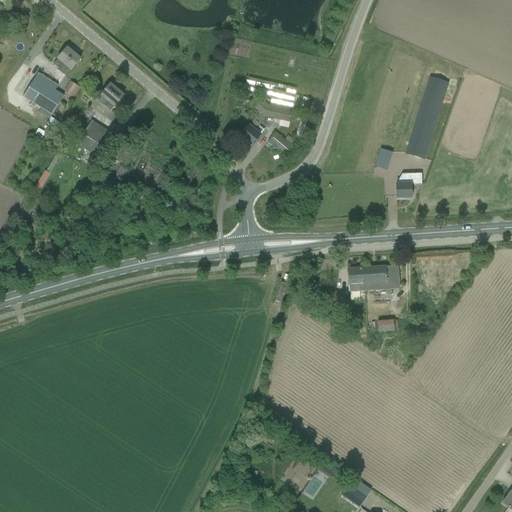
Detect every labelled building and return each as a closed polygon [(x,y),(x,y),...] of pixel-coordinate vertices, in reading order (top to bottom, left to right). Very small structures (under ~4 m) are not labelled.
[(80,59),(67,48),(57,60),(53,65),(66,76),(70,72),(80,59)] [(55,91),(58,86),(38,74),(23,98),(51,116),(64,97),(55,91)] [(272,97),(270,106),(257,96),(250,106),(260,114),(255,120),(254,120),(249,126),(240,136),(252,146),(260,135),(254,131),(265,117),(289,122),(295,96),(296,89),(246,78),(243,90),(272,97)] [(425,160),(426,156),(428,150),(449,84),(429,78),(405,154),(425,160)] [(64,92),(74,98),(80,87),(70,81),(64,92)] [(110,112),(114,108),(124,96),(110,84),(100,96),(101,96),(97,101),(110,112)] [(295,137),(301,138),(307,120),(302,118),(295,137)] [(59,123),(52,119),(48,125),(55,130),(59,123)] [(77,145),(95,157),(111,133),(92,121),(77,145)] [(38,129),(38,130),(35,135),(43,139),(46,134),(46,133),(38,129)] [(286,157),(297,144),(288,136),(285,140),(275,133),(268,142),(286,157)] [(375,166),(388,170),(394,152),(381,148),(375,166)] [(53,168),(60,155),(56,153),(49,165),(53,168)] [(37,195),(49,174),(45,172),(44,171),(32,192),(37,195)] [(95,181),(108,189),(111,183),(98,176),(95,181)] [(396,185),(396,198),(411,198),(411,184),(410,184),(410,177),(403,177),(403,185),(396,185)] [(115,185),(111,192),(121,197),(124,191),(115,185)] [(398,283),(397,266),(363,268),(364,284),(372,283),(372,285),(375,285),(375,290),(388,289),(388,284),(398,283)] [(364,284),(363,268),(347,269),(348,285),(359,285),(359,291),(375,290),(375,285),(372,285),(372,283),(364,284)] [(304,291),(308,279),(302,277),(298,289),(304,291)] [(334,293),(324,311),(337,318),(347,301),(334,293)] [(393,320),(377,322),(378,333),(394,331),(393,320)] [(424,339),(429,331),(422,326),(416,334),(424,339)] [(366,497),(358,491),(348,485),(341,495),(359,508),(366,497)] [(511,491),(502,504),(511,510),(511,491)]
